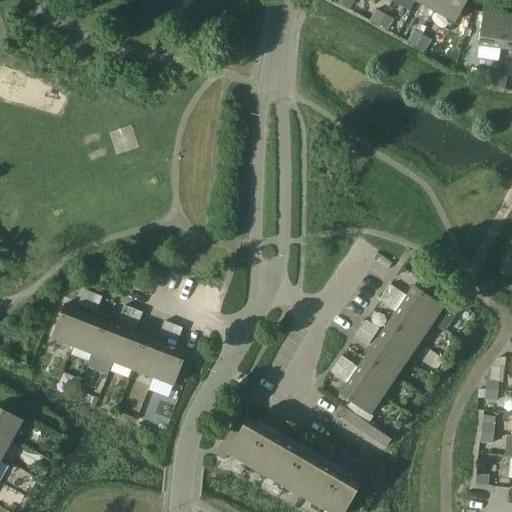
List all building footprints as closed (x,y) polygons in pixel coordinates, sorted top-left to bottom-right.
[(354,0),(341,0),(339,4),(349,10),(354,0)] [(440,0),(415,0),(435,11),(440,0)] [(466,0),(440,0),(435,11),(454,22),(466,0)] [(375,9),(369,20),(377,25),(383,14),(375,9)] [(483,11),(478,45),(501,48),(505,14),(483,11)] [(393,19),(383,14),(377,25),(387,30),(393,19)] [(501,48),(511,49),(511,14),(505,14),(501,48)] [(413,30),(407,42),(415,46),(421,35),(413,30)] [(424,51),(431,40),(421,35),(415,46),(424,51)] [(488,72),(484,84),(495,87),(497,74),(488,72)] [(503,89),(506,77),(497,74),(495,87),(503,89)] [(402,294),(389,285),(384,293),(397,302),(402,294)] [(443,306),(414,286),(401,304),(430,325),(443,306)] [(83,290),(77,305),(87,309),(93,294),(83,290)] [(378,301),(391,310),(397,302),(384,293),(378,301)] [(96,312),(102,297),(93,294),(87,309),(96,312)] [(401,304),(389,322),(418,342),(430,325),(401,304)] [(52,338),(72,346),(86,313),(65,305),(52,338)] [(124,306),(118,320),(127,324),(133,309),(124,306)] [(142,313),(133,309),(127,324),(136,327),(142,313)] [(72,346),(92,354),(105,321),(86,313),(72,346)] [(92,354),(112,362),(125,329),(105,321),(92,354)] [(164,321),(158,336),(167,340),(173,325),(164,321)] [(365,321),(360,328),(373,337),(378,329),(365,321)] [(376,340),(406,360),(418,342),(389,322),(376,340)] [(176,343),(182,328),(173,325),(167,340),(176,343)] [(354,337),(367,346),(373,337),(360,328),(354,337)] [(145,337),(125,329),(112,362),(132,370),(145,337)] [(165,344),(145,337),(132,370),(152,378),(165,344)] [(364,358),(393,378),(406,360),(376,340),(364,358)] [(172,386),(185,352),(165,344),(152,378),(172,386)] [(341,356),(335,364),(348,373),(354,365),(341,356)] [(352,376),(381,396),(393,378),(364,358),(352,376)] [(330,373),(342,381),(348,373),(335,364),(330,373)] [(491,373),(486,380),(485,389),(497,391),(499,374),(491,373)] [(339,394),(368,414),(381,396),(352,376),(339,394)] [(484,400),(496,401),(497,391),(485,389),(484,400)] [(337,416),(385,448),(391,440),(343,407),(337,416)] [(20,423),(0,411),(0,436),(10,442),(20,423)] [(227,453),(328,511),(342,511),(359,485),(246,419),(237,433),(229,428),(213,454),(223,460),(227,453)] [(481,423),(480,433),(493,434),(494,425),(481,423)] [(479,443),(492,444),(493,434),(480,433),(479,443)] [(0,459),(10,442),(0,436),(0,459)] [(338,467),(347,472),(354,461),(345,456),(338,467)] [(475,485),(487,486),(488,476),(476,475),(475,485)]
